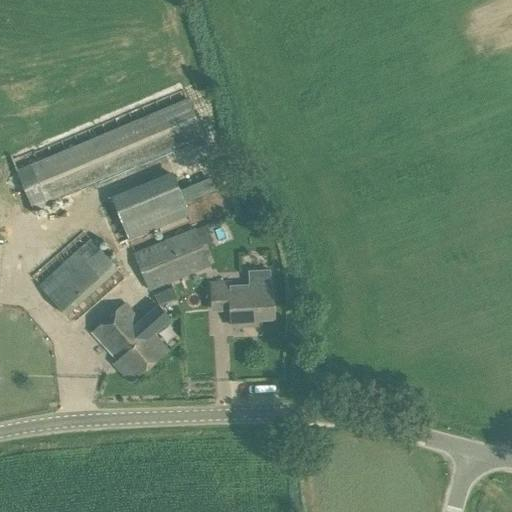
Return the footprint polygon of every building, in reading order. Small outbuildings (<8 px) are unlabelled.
[(49,206),(205,139),(187,97),(182,83),(10,155),(34,212),(49,206)] [(170,160),(105,185),(110,198),(175,174),(170,160)] [(113,196),(123,228),(186,209),(176,177),(113,196)] [(206,225),(196,229),(203,245),(213,241),(206,225)] [(210,266),(195,228),(134,254),(149,292),(210,266)] [(118,269),(109,259),(102,251),(109,245),(98,233),(92,239),(90,237),(48,274),(46,272),(36,281),(66,316),(118,269)] [(274,320),(272,287),(232,289),(232,281),(211,282),(213,311),(231,310),(232,327),(253,326),(253,320),(274,320)] [(173,288),(155,294),(159,305),(178,298),(173,288)] [(170,319),(158,305),(142,319),(126,302),(91,333),(116,361),(113,364),(131,384),(168,351),(153,334),(170,319)]
